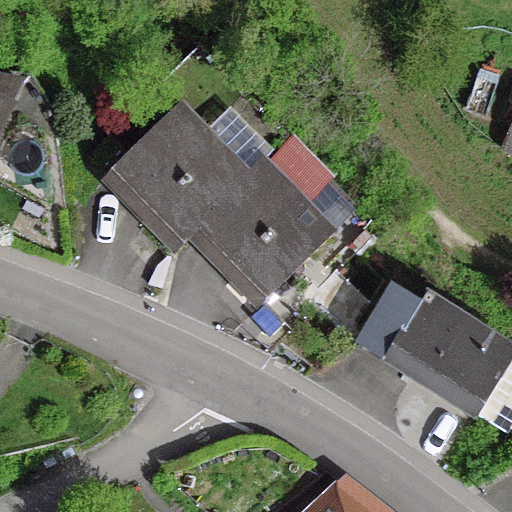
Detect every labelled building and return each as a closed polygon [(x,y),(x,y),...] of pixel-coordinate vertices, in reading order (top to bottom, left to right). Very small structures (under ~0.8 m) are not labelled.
[(0,120),(3,114),(2,114),(17,85),(0,80),(0,120)] [(157,217),(182,243),(189,236),(187,234),(259,164),(267,157),(224,113),(202,135),(177,109),(105,179),(149,225),(157,217)] [(511,123),(500,152),(511,157),(511,123)] [(259,164),(187,234),(189,236),(232,280),(240,272),(265,298),(329,236),(259,164)] [(388,289),(353,345),(383,364),(392,351),(415,366),(406,379),(471,420),(473,415),(503,434),(511,419),(511,366),(498,357),(509,339),(467,313),(461,322),(422,297),(416,307),(388,289)] [(375,511),(340,486),(337,491),(341,494),(318,511),(375,511)]
